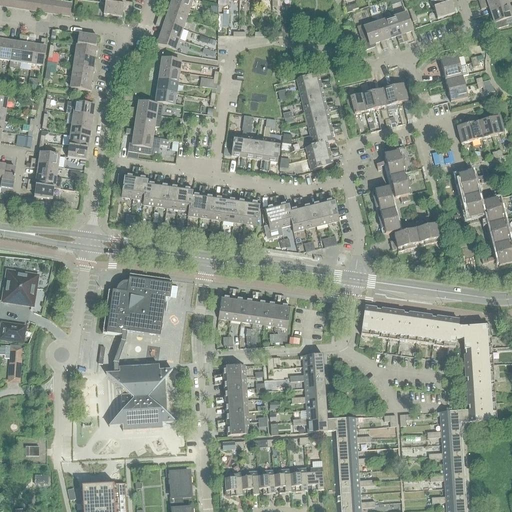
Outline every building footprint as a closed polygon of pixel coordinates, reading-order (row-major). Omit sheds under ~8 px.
[(132,3),(131,3),(124,2),(124,0),(105,0),(104,4),(131,8),(132,3)] [(188,10),(191,0),(163,0),(163,1),(188,10)] [(429,0),(433,9),(451,3),(449,0),(429,0)] [(490,13),(508,7),(505,0),(496,0),(479,6),(480,10),(488,8),(490,13)] [(185,20),(188,10),(163,1),(161,6),(169,9),(167,14),(185,20)] [(451,3),(433,9),(436,20),(455,14),(451,3)] [(131,8),(104,4),(103,15),(121,18),(122,12),(130,13),(131,8)] [(511,7),(508,8),(508,7),(490,13),(493,23),(490,24),(492,31),(511,24),(511,7)] [(156,22),(182,31),(185,20),(167,14),(165,20),(158,17),(156,22)] [(405,34),(410,32),(411,32),(405,15),(393,19),(401,44),(408,42),(405,34)] [(398,45),(401,44),(393,19),(381,23),(387,40),(396,37),(398,45)] [(178,41),(182,31),(156,22),(155,26),(162,29),(160,35),(178,41)] [(369,27),(375,44),(380,43),(382,51),(387,49),(384,41),(387,40),(381,23),(369,27)] [(370,46),(375,44),(369,27),(364,28),(363,26),(356,28),(364,52),(371,49),(370,46)] [(281,28),(281,34),(275,34),(275,38),(282,38),(286,38),(286,28),(281,28)] [(0,60),(9,62),(12,43),(6,42),(7,34),(3,34),(0,50),(0,60)] [(76,46),(97,49),(98,45),(95,45),(97,37),(78,35),(76,46)] [(157,45),(165,48),(175,51),(178,41),(160,35),(158,41),(151,38),(149,43),(157,45)] [(20,63),(24,37),(19,36),(18,44),(12,43),(9,62),(20,63)] [(31,65),(33,47),(27,46),(29,38),(24,37),(20,63),(31,65)] [(44,48),(46,40),(41,39),(39,48),(33,47),(31,65),(42,67),(45,48),(44,48)] [(75,56),(93,59),(94,52),(96,52),(97,49),(76,46),(75,56)] [(442,71),(459,67),(457,59),(459,59),(458,55),(439,60),(442,71)] [(73,67),(94,70),(94,67),(92,67),(93,59),(75,56),(73,67)] [(160,71),(178,74),(180,63),(161,60),(160,71)] [(442,71),(444,82),(463,77),(463,76),(467,75),(465,66),(459,68),(459,67),(442,71)] [(93,74),(94,70),(73,67),(71,78),(90,81),(91,73),(93,74)] [(160,71),(158,82),(177,84),(178,74),(160,71)] [(317,75),(296,81),(312,147),(305,149),(310,172),(332,167),(327,145),(334,143),(317,75)] [(447,92),(464,88),(462,80),(464,80),(463,77),(444,82),(447,92)] [(89,88),(90,81),(71,78),(70,89),(90,92),(91,88),(89,88)] [(158,82),(157,92),(175,95),(177,84),(158,82)] [(403,85),(392,88),(396,105),(403,103),(404,105),(407,104),(407,102),(403,85)] [(381,90),(386,110),(389,109),(389,107),(396,105),(392,88),(381,90)] [(466,95),(464,88),(447,92),(450,103),(469,98),(468,95),(466,95)] [(383,110),(386,110),(381,90),(371,93),(375,110),(382,108),(383,110)] [(173,106),(175,95),(157,92),(155,103),(173,106)] [(360,96),(365,115),(368,114),(368,112),(375,110),(371,93),(360,96)] [(362,116),(365,115),(360,96),(349,98),(350,100),(346,101),(348,109),(352,108),(354,116),(361,114),(362,116)] [(163,107),(156,106),(138,103),(137,110),(129,108),(128,113),(161,118),(163,107)] [(92,118),(93,107),(75,104),(73,115),(92,118)] [(159,128),(161,118),(128,113),(127,118),(136,119),(135,125),(153,128),(153,127),(159,128)] [(92,118),(73,115),(71,126),(90,129),(92,118)] [(503,134),(499,117),(488,120),(492,137),(500,135),(500,137),(503,137),(503,134)] [(485,139),(492,137),(488,120),(477,123),(482,142),(485,141),(485,139)] [(482,142),(477,123),(467,125),(471,142),(479,141),(479,143),(482,142)] [(152,139),(153,128),(135,125),(134,131),(126,130),(125,135),(133,136),(152,139)] [(471,142),(467,125),(456,128),(460,145),(461,145),(461,147),(464,146),(464,144),(471,142)] [(90,129),(71,126),(70,137),(88,139),(90,129)] [(150,149),(152,139),(133,136),(132,146),(128,145),(127,153),(138,154),(152,157),(153,149),(150,149)] [(230,158),(276,164),(280,142),(233,136),(230,158)] [(88,139),(70,137),(68,147),(87,150),(88,139)] [(30,149),(32,139),(23,138),(22,148),(30,149)] [(87,150),(68,147),(67,158),(85,161),(87,150)] [(383,157),(385,164),(402,160),(400,152),(392,154),(391,151),(383,152),(384,156),(383,157)] [(31,159),(30,164),(57,168),(58,157),(40,154),(39,161),(31,159)] [(404,167),(402,160),(385,164),(387,171),(404,167)] [(37,176),(55,179),(57,168),(30,164),(29,169),(37,170),(37,176)] [(15,169),(4,167),(1,189),(12,191),(15,169)] [(387,171),(389,178),(406,174),(404,167),(387,171)] [(483,180),(488,179),(486,169),(480,171),(482,177),(475,179),(476,182),(480,181),(481,185),(484,184),(483,180)] [(454,177),(456,185),(473,180),(471,173),(454,177)] [(389,178),(390,185),(407,181),(406,174),(389,178)] [(27,181),(27,186),(53,190),(60,190),(61,180),(55,179),(37,176),(36,182),(27,181)] [(121,198),(132,200),(143,201),(142,206),(188,213),(187,217),(256,227),(259,205),(191,195),(192,191),(147,184),(147,180),(124,176),(121,198)] [(473,180),(456,185),(458,192),(475,187),(473,180)] [(390,185),(392,192),(409,188),(407,181),(390,185)] [(390,234),(378,185),(373,187),(374,192),(371,193),(382,236),(390,234)] [(382,185),(378,185),(390,234),(399,232),(388,189),(383,190),(382,185)] [(52,201),(53,190),(27,186),(26,190),(34,191),(33,198),(52,201)] [(458,192),(460,199),(477,195),(475,187),(458,192)] [(408,196),(411,195),(409,188),(392,192),(394,200),(399,198),(400,204),(410,201),(408,196)] [(477,195),(460,199),(461,206),(478,202),(477,195)] [(482,204),(484,211),(501,207),(499,200),(496,200),(495,195),(494,195),(486,197),(487,202),(482,204)] [(293,233),(338,222),(333,201),(289,211),(287,204),(264,210),(268,226),(264,227),(267,240),(282,236),(280,229),(291,226),(293,233)] [(461,206),(463,213),(480,209),(478,202),(461,206)] [(9,207),(0,205),(0,212),(8,214),(9,207)] [(503,214),(501,207),(484,211),(486,218),(503,214)] [(427,219),(433,217),(431,208),(425,209),(427,218),(421,220),(421,222),(425,221),(426,225),(429,225),(427,219)] [(480,209),(463,213),(465,220),(468,220),(469,225),(478,223),(477,217),(482,216),(480,209)] [(503,214),(486,218),(487,225),(504,221),(503,214)] [(506,228),(504,221),(487,225),(489,232),(506,228)] [(433,244),(441,242),(440,240),(445,239),(443,229),(437,231),(436,226),(429,227),(433,244)] [(422,229),(426,246),(433,244),(429,227),(422,229)] [(508,235),(506,228),(489,232),(491,239),(508,235)] [(426,246),(422,229),(415,231),(419,248),(426,246)] [(412,250),(419,248),(415,231),(408,233),(412,250)] [(405,251),(412,250),(408,233),(401,234),(405,251)] [(397,253),(405,251),(401,234),(393,236),(395,242),(389,243),(391,252),(397,251),(397,253)] [(508,235),(491,239),(493,246),(510,242),(508,235)] [(330,239),(322,240),(324,249),(332,247),(330,239)] [(451,245),(452,251),(466,247),(465,242),(451,245)] [(511,249),(510,242),(493,246),(494,253),(511,249)] [(494,253),(496,260),(511,256),(511,251),(511,249),(494,253)] [(494,262),(493,259),(489,260),(488,257),(486,257),(485,255),(480,256),(482,265),(487,264),(494,262)] [(511,256),(496,260),(498,268),(511,264),(511,256)] [(3,302),(31,306),(36,278),(8,274),(3,302)] [(165,300),(169,300),(172,282),(129,276),(128,283),(126,283),(124,283),(123,283),(122,284),(121,284),(120,285),(119,286),(118,287),(117,288),(117,289),(116,290),(116,291),(115,292),(108,291),(102,334),(120,337),(121,332),(122,333),(121,342),(113,364),(114,375),(105,375),(130,398),(131,403),(108,428),(122,427),(122,432),(162,430),(162,425),(175,424),(166,416),(164,380),(172,371),(158,372),(158,367),(118,369),(119,374),(118,375),(117,365),(125,343),(126,333),(159,338),(165,300)] [(250,302),(237,300),(238,291),(229,290),(228,299),(221,298),(218,320),(287,330),(290,308),(282,307),(283,297),(274,296),(273,305),(259,303),(261,294),(252,293),(250,302)] [(360,333),(384,337),(387,312),(364,308),(360,333)] [(185,357),(189,311),(176,310),(172,355),(185,357)] [(384,337),(407,340),(411,315),(387,312),(384,337)] [(407,340),(431,343),(435,318),(411,315),(407,340)] [(455,347),(457,328),(458,322),(435,318),(431,343),(455,347)] [(25,333),(26,326),(18,325),(9,324),(0,322),(0,323),(0,341),(6,343),(15,344),(24,345),(25,338),(25,333)] [(462,329),(464,361),(492,359),(490,327),(462,329)] [(18,381),(21,350),(11,349),(8,381),(18,381)] [(303,369),(320,368),(319,356),(299,358),(299,361),(302,361),(303,369)] [(266,360),(267,371),(273,371),(272,365),(278,365),(278,359),(266,360)] [(494,390),(492,359),(464,361),(466,392),(494,390)] [(244,367),(222,369),(227,438),(249,437),(244,367)] [(301,380),(320,379),(320,368),(303,369),(303,377),(301,377),(301,380)] [(304,390),(321,389),(320,379),(301,380),(301,377),(289,378),(289,384),(303,383),(304,390)] [(302,401),(322,400),(321,389),(304,390),(305,398),(302,399),(302,401)] [(496,422),(494,390),(466,392),(468,424),(496,422)] [(305,404),(305,412),(323,411),(322,400),(302,401),(302,399),(290,399),(291,405),(305,404)] [(323,422),(323,411),(305,412),(306,420),(303,421),(304,423),(323,422)] [(456,413),(436,414),(436,418),(439,417),(440,425),(457,424),(456,413)] [(399,417),(399,428),(405,427),(405,422),(411,421),(410,416),(399,417)] [(389,428),(395,428),(395,417),(383,418),(383,423),(389,423),(389,428)] [(338,432),(355,431),(354,423),(357,423),(357,419),(337,421),(323,422),(324,433),(338,432)] [(306,426),(307,435),(324,434),(324,433),(323,422),(304,423),(303,421),(292,421),(292,427),(306,426)] [(458,435),(457,424),(440,425),(440,433),(426,434),(426,437),(458,435)] [(338,443),(370,441),(369,438),(355,439),(355,431),(338,432),(338,443)] [(441,447),(458,446),(458,435),(426,437),(427,440),(441,439),(441,447)] [(339,454),(356,452),(356,445),(370,444),(370,441),(338,443),(339,454)] [(428,459),(459,456),(458,446),(441,447),(442,455),(428,456),(428,459)] [(38,458),(38,448),(25,448),(25,457),(38,458)] [(340,464),(371,462),(371,459),(357,460),(356,452),(339,454),(340,464)] [(443,469),(460,467),(459,456),(428,459),(428,461),(442,460),(443,469)] [(340,475),(358,474),(357,466),(371,465),(371,462),(340,464),(340,475)] [(461,478),(460,467),(443,469),(443,477),(429,478),(429,480),(461,478)] [(310,475),(305,475),(306,487),(311,487),(311,493),(323,492),(321,468),(309,469),(310,475)] [(182,498),(182,499),(190,498),(188,473),(170,474),(170,469),(164,469),(165,479),(170,478),(171,499),(182,498)] [(305,475),(305,469),(293,470),(293,476),(289,476),(290,488),(290,491),(294,491),(295,494),(307,493),(306,487),(305,475)] [(277,477),(273,477),(274,490),(278,489),(278,495),(290,494),(290,491),(290,488),(289,476),(289,471),(277,471),(277,477)] [(273,477),(273,472),(261,472),(261,478),(257,478),(258,491),(262,490),(262,496),(274,495),(274,490),(273,477)] [(245,479),(241,479),(240,479),(241,492),(242,492),(242,495),(246,494),(246,497),(258,496),(258,491),(257,478),(257,473),(245,473),(245,479)] [(242,495),(242,492),(241,492),(240,479),(241,479),(240,474),(228,474),(229,480),(224,480),(225,493),(230,492),(230,498),(242,497),(242,495)] [(358,474),(340,475),(341,486),(373,484),(372,481),(358,482),(358,474)] [(444,490),(461,489),(461,478),(429,480),(429,483),(444,482),(444,490)] [(84,511),(126,511),(124,484),(83,487),(84,511)] [(342,497),(359,496),(359,488),(373,487),(373,484),(341,486),(342,497)] [(431,502),(462,500),(461,489),(444,490),(445,498),(431,499),(431,502)] [(73,490),(67,491),(69,502),(75,501),(73,490)] [(343,508),(374,506),(374,503),(360,504),(359,496),(342,497),(343,508)] [(190,511),(191,509),(182,510),(182,504),(183,504),(182,504),(182,499),(182,498),(171,499),(169,499),(170,511),(172,511),(171,511),(190,511)] [(446,511),(463,511),(462,500),(431,502),(431,505),(445,504),(446,511)]
